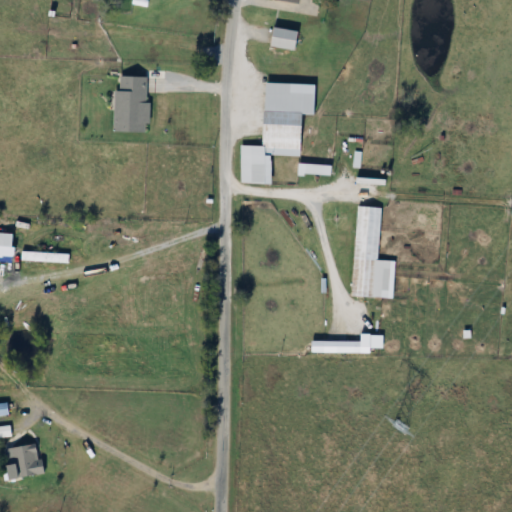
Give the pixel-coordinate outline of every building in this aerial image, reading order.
[(297,51),(300,31),(275,26),(271,46),(297,51)] [(168,81),(155,81),(154,128),(167,128),(168,81)] [(304,156),(304,111),(266,111),(265,145),(241,145),(241,183),(273,183),(273,155),(304,156)] [(351,296),(375,298),(382,208),(358,206),(351,296)] [(15,233),(0,232),(0,247),(15,247),(15,233)] [(70,262),(70,253),(23,252),(23,262),(70,262)] [(388,299),(391,269),(383,268),(381,298),(388,299)] [(347,352),(347,342),(314,342),(314,352),(347,352)] [(0,437),(11,437),(10,427),(0,427),(0,437)] [(46,472),(37,442),(10,450),(18,480),(46,472)]
